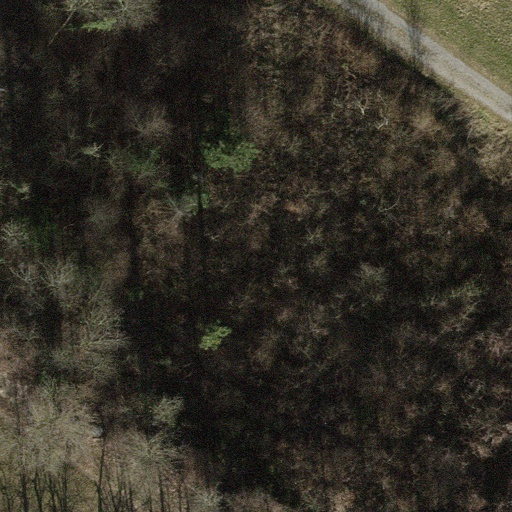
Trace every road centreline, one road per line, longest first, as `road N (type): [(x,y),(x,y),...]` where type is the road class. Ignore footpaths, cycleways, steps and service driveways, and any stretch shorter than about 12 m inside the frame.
road 1 (track): [(0,397),(176,511)]
road 2 (track): [(511,127),(346,0)]
